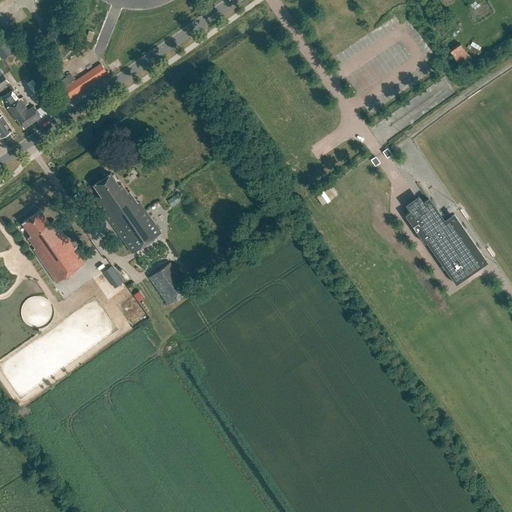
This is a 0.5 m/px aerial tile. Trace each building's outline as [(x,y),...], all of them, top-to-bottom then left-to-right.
[(2,37),(0,38),(0,55),(3,59),(13,52),(2,37)] [(456,43),(445,49),(452,62),(463,56),(456,43)] [(60,87),(64,92),(68,99),(106,73),(100,64),(75,81),(71,75),(58,84),(60,87)] [(53,75),(57,81),(63,77),(60,71),(53,75)] [(17,119),(23,129),(41,117),(34,106),(28,110),(20,99),(18,100),(12,91),(2,98),(8,107),(7,108),(15,120),(17,119)] [(0,136),(1,138),(12,130),(0,114),(0,113),(0,136)] [(162,233),(146,211),(140,203),(137,203),(130,192),(128,193),(121,184),(119,186),(116,182),(116,181),(110,173),(108,175),(106,174),(103,176),(103,178),(94,185),(102,197),(96,201),(133,254),(162,233)] [(419,199),(408,207),(411,211),(405,215),(417,233),(419,232),(455,284),(487,261),(486,261),(454,215),(455,215),(454,214),(444,221),(429,199),(422,203),(419,199)] [(40,210),(22,223),(31,236),(28,238),(35,249),(33,250),(56,284),(84,264),(54,220),(49,223),(40,210)] [(212,256),(201,264),(206,272),(217,264),(212,256)] [(171,262),(149,277),(169,305),(190,289),(171,262)]
